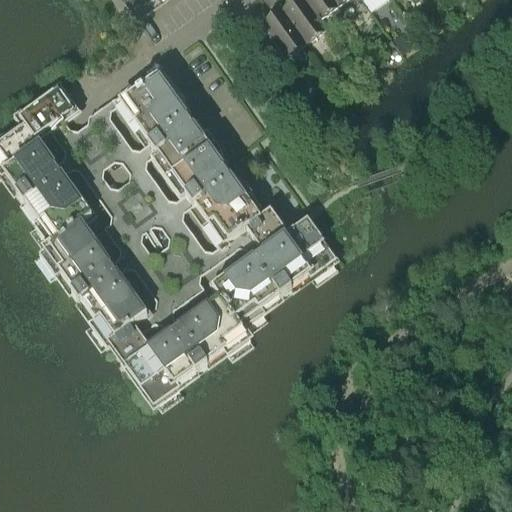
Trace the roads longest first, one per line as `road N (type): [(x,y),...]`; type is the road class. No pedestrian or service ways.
road 1 (unknown): [(511,256),(393,338),(348,380),(336,442),(350,511)]
road 2 (residential): [(242,157),(163,51)]
